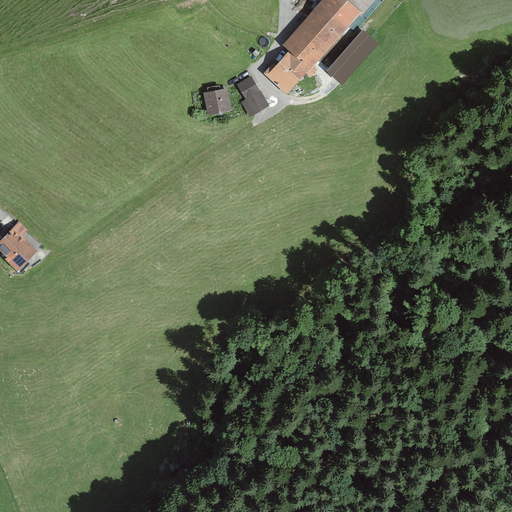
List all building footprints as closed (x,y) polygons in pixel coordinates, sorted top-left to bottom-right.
[(322,0),(326,3),(316,13),(285,48),(289,51),(288,52),(304,65),(353,9),(358,13),(370,0),(322,0)] [(378,43),(364,31),(328,72),(342,85),(378,43)] [(304,65),(288,52),(276,65),(272,62),(263,72),(283,91),(291,83),(305,67),(304,65)] [(266,104),(250,77),(237,85),(246,101),(242,103),(247,112),(251,110),(253,112),(266,104)] [(204,93),(208,112),(228,108),(224,89),(217,90),(216,86),(207,88),(208,92),(204,93)] [(41,259),(36,254),(38,252),(22,237),(25,234),(28,231),(19,222),(14,227),(0,241),(0,249),(20,271),(28,262),(32,266),(40,259),(41,259)]
